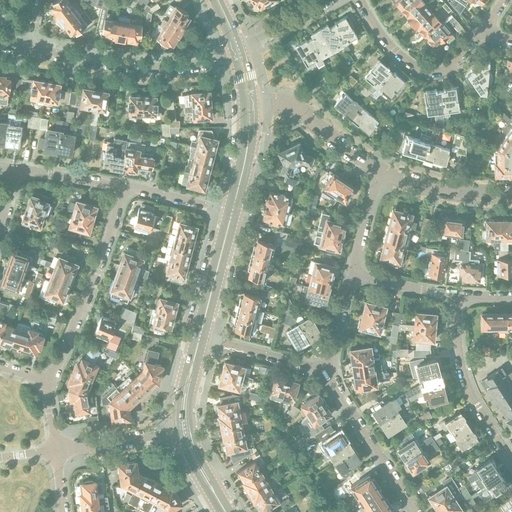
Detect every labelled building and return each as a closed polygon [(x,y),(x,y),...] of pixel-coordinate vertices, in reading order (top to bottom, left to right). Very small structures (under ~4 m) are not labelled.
[(56,17),(71,5),(66,0),(56,0),(52,3),(54,6),(50,8),(50,9),(55,15),(56,17)] [(107,10),(110,0),(103,0),(102,8),(107,10)] [(133,8),(134,6),(136,3),(130,0),(129,0),(127,5),(133,8)] [(147,5),(138,0),(137,0),(136,3),(145,8),(147,5)] [(422,6),(424,4),(420,0),(407,0),(399,8),(408,18),(422,6)] [(64,27),(85,12),(84,11),(82,12),(75,2),(71,5),(56,17),(56,19),(62,27),(64,27)] [(145,8),(136,3),(134,6),(143,11),(145,8)] [(153,12),(155,10),(151,8),(147,5),(145,8),(143,11),(147,14),(151,16),(151,14),(153,12)] [(190,18),(186,15),(187,12),(176,6),(169,17),(171,18),(185,26),(190,18)] [(415,30),(417,28),(431,16),(422,6),(408,18),(406,20),(415,30)] [(16,21),(16,20),(14,20),(12,19),(11,18),(10,17),(12,15),(8,10),(0,16),(0,24),(1,24),(2,25),(3,27),(3,29),(3,31),(6,31),(9,30),(10,30),(10,29),(10,28),(12,27),(13,27),(14,26),(15,26),(15,24),(16,23),(16,21)] [(76,34),(87,25),(88,26),(93,22),(85,12),(64,27),(69,35),(70,35),(73,32),(76,34)] [(426,38),(442,24),(433,14),(431,16),(417,28),(426,38)] [(454,37),(446,28),(451,23),(455,20),(451,15),(442,24),(426,38),(433,47),(439,41),(441,43),(445,40),(447,43),(454,37)] [(127,41),(129,25),(128,25),(130,19),(118,17),(117,21),(117,23),(116,23),(113,39),(116,40),(117,42),(122,43),(124,42),(124,41),(127,42),(127,41)] [(352,29),(354,28),(348,17),(343,20),(343,19),(336,23),(335,23),(334,23),(335,25),(332,27),(343,45),(357,37),(352,29)] [(186,28),(185,26),(171,18),(168,22),(163,20),(160,25),(159,26),(162,28),(163,28),(178,37),(180,37),(186,28)] [(113,39),(116,23),(117,23),(117,21),(105,19),(102,32),(105,33),(104,37),(113,39)] [(140,38),(142,21),(137,20),(136,24),(130,23),(129,25),(127,41),(136,43),(137,38),(140,38)] [(462,28),(455,20),(451,23),(458,32),(462,28)] [(178,37),(163,28),(162,28),(159,26),(160,25),(158,25),(152,35),(156,38),(167,46),(169,43),(173,46),(173,45),(177,39),(178,37)] [(343,45),(332,27),(329,29),(327,25),(319,30),(331,52),(343,45)] [(331,52),(319,30),(311,35),(313,38),(310,40),(320,58),(331,52)] [(320,58),(310,40),(306,42),(305,40),(305,41),(305,42),(298,46),(304,57),(302,58),(306,66),(315,61),(318,68),(324,65),(320,58)] [(371,95),(375,91),(391,72),(388,69),(389,68),(388,67),(387,68),(379,61),(377,60),(371,67),(373,68),(365,78),(373,85),(368,91),(361,85),(357,90),(368,99),(368,98),(371,95)] [(344,61),(339,64),(343,71),(348,68),(344,61)] [(492,79),(492,77),(491,74),(491,73),(490,72),(488,72),(487,71),(488,70),(487,70),(489,69),(489,62),(483,62),(474,68),(475,70),(472,72),(472,73),(467,76),(479,94),(485,95),(486,89),(485,87),(485,86),(486,85),(487,87),(489,86),(490,84),(491,82),(492,79)] [(397,94),(405,83),(395,74),(395,73),(394,74),(391,72),(375,91),(379,95),(381,92),(390,99),(395,93),(397,94)] [(10,90),(11,83),(9,82),(10,77),(4,76),(4,75),(0,74),(0,96),(4,97),(7,97),(8,90),(10,90)] [(324,87),(333,80),(328,74),(320,81),(324,87)] [(44,102),(47,82),(46,82),(44,81),(42,80),(40,81),(34,80),(34,81),(32,93),(30,101),(36,102),(36,100),(44,102)] [(59,97),(60,90),(59,90),(60,85),(53,84),(52,82),(49,82),(48,83),(47,82),(44,102),(56,104),(58,97),(59,97)] [(93,109),(96,91),(90,90),(89,88),(86,88),(84,89),(83,89),(82,94),(77,93),(77,95),(75,106),(88,108),(87,110),(92,111),(93,108),(93,109)] [(457,111),(456,101),(460,101),(458,88),(444,90),(444,89),(443,89),(444,91),(440,91),(443,113),(444,118),(444,122),(448,121),(448,117),(450,117),(450,112),(457,111)] [(105,111),(108,93),(106,92),(105,91),(102,90),(101,91),(96,91),(93,109),(93,108),(92,111),(90,125),(96,126),(97,117),(99,116),(99,113),(98,112),(99,109),(105,111)] [(443,113),(440,91),(436,92),(436,90),(435,90),(435,91),(427,92),(429,106),(426,106),(427,115),(443,113)] [(210,99),(211,98),(211,95),(209,94),(209,92),(187,94),(187,95),(183,96),(184,104),(180,104),(180,108),(183,108),(183,109),(187,109),(187,107),(191,107),(210,105),(210,99)] [(75,106),(77,95),(70,94),(68,104),(75,105),(75,106)] [(142,116),(143,97),(142,97),(140,95),(137,95),(136,96),(130,96),(129,102),(128,102),(128,109),(129,109),(129,119),(136,120),(136,116),(142,116)] [(360,108),(344,95),(342,98),(341,97),(339,98),(340,99),(336,104),(338,106),(338,108),(338,109),(339,110),(341,111),(342,111),(344,111),(346,112),(344,114),(351,120),(360,108)] [(377,101),(371,95),(368,98),(375,104),(377,101)] [(160,116),(161,103),(156,103),(156,97),(149,97),(148,96),(145,96),(144,97),(143,97),(142,116),(142,118),(155,119),(155,116),(160,116)] [(212,115),(212,112),(211,111),(210,105),(191,107),(192,113),(194,112),(194,120),(212,118),(211,116),(212,115)] [(376,121),(360,108),(351,120),(358,126),(360,123),(370,132),(375,126),(376,125),(374,124),(376,121)] [(67,112),(66,122),(68,122),(72,123),(74,112),(67,112)] [(0,144),(5,145),(8,114),(0,113),(0,118),(2,119),(2,121),(0,121),(0,144)] [(511,116),(511,117),(509,119),(503,113),(500,116),(506,122),(505,123),(507,124),(511,129),(511,116)] [(15,118),(16,115),(8,114),(5,145),(18,146),(21,119),(15,118)] [(57,153),(63,121),(57,120),(55,131),(48,130),(46,139),(39,137),(37,148),(45,149),(44,151),(57,153)] [(66,135),(68,122),(66,122),(63,121),(57,153),(70,155),(73,136),(66,135)] [(86,136),(88,125),(80,123),(78,134),(86,136)] [(170,134),(169,128),(168,123),(161,124),(162,136),(170,137),(170,134)] [(391,131),(394,126),(391,124),(384,131),(387,133),(389,130),(391,131)] [(466,137),(468,125),(460,124),(458,135),(466,137)] [(511,129),(507,124),(501,132),(506,136),(497,149),(511,152),(511,129)] [(94,141),(97,127),(91,126),(88,140),(94,141)] [(449,155),(449,154),(448,154),(449,150),(435,145),(440,129),(433,128),(430,136),(428,143),(428,144),(424,159),(432,162),(433,159),(446,163),(448,155),(449,155)] [(457,146),(460,136),(455,134),(452,145),(457,146)] [(217,146),(217,143),(217,142),(217,140),(200,136),(198,143),(196,142),(194,147),(194,148),(214,153),(215,147),(217,146)] [(424,159),(428,144),(428,143),(407,137),(403,150),(416,154),(415,157),(424,159)] [(122,169),(127,142),(127,141),(114,139),(113,143),(107,142),(105,151),(103,151),(102,157),(104,158),(103,165),(108,166),(108,167),(113,167),(112,169),(119,170),(119,168),(122,169)] [(153,160),(153,155),(143,154),(144,145),(127,142),(122,169),(128,170),(127,172),(135,173),(135,171),(137,171),(137,170),(148,172),(149,169),(151,169),(151,167),(152,167),(154,165),(154,162),(153,160)] [(304,155),(300,147),(299,143),(295,145),(293,144),(291,145),(290,147),(288,148),(296,165),(302,162),(311,165),(313,158),(304,155)] [(212,158),(214,153),(194,148),(194,147),(191,146),(189,152),(190,153),(189,159),(210,165),(211,164),(212,163),(213,160),(212,158)] [(296,165),(288,148),(287,149),(284,148),(282,149),(282,151),(278,153),(283,164),(280,173),(293,177),(294,173),(299,171),(296,165)] [(511,152),(497,149),(496,150),(496,164),(494,164),(495,177),(509,176),(509,177),(511,176),(511,152)] [(211,168),(210,167),(210,165),(189,159),(187,166),(186,165),(184,171),(207,177),(209,172),(210,171),(211,168)] [(206,183),(207,177),(184,171),(180,170),(180,172),(183,173),(181,184),(204,190),(204,188),(206,187),(207,184),(206,183)] [(332,198),(344,181),(333,174),(332,175),(330,175),(328,178),(329,180),(321,191),(332,198)] [(297,187),(299,180),(285,176),(283,183),(297,187)] [(345,202),(351,194),(352,194),(354,191),(353,190),(355,188),(344,181),(332,198),(336,201),(338,201),(344,204),(346,202),(345,202)] [(288,212),(291,198),(285,197),(286,195),(276,193),(276,194),(270,193),(269,198),(268,198),(266,200),(265,202),(267,204),(267,205),(267,207),(288,212)] [(315,208),(318,196),(312,194),(309,207),(315,208)] [(50,214),(53,205),(47,203),(49,198),(40,195),(39,198),(31,196),(30,198),(29,199),(28,202),(29,204),(27,209),(43,215),(48,216),(55,218),(56,219),(57,214),(58,212),(55,211),(54,216),(50,214)] [(61,205),(60,206),(65,208),(64,212),(69,213),(73,214),(92,220),(94,214),(96,214),(98,207),(95,206),(95,207),(77,202),(76,204),(69,202),(68,207),(61,205)] [(150,227),(154,213),(153,213),(154,209),(140,205),(139,209),(136,218),(135,218),(134,224),(134,225),(134,228),(149,232),(150,227)] [(284,226),(288,212),(267,207),(266,209),(265,209),(263,210),(263,212),(264,215),(265,215),(263,220),(269,222),(268,223),(278,226),(278,224),(284,226)] [(39,226),(43,215),(27,209),(25,214),(23,215),(22,218),(23,220),(22,222),(30,225),(31,223),(39,226)] [(411,230),(414,215),(393,209),(389,225),(411,230)] [(90,234),(92,226),(91,226),(92,220),(73,214),(69,213),(67,215),(66,216),(66,218),(66,220),(66,223),(70,224),(69,227),(71,228),(69,234),(81,237),(82,231),(90,234)] [(342,237),(345,225),(343,224),(344,219),(331,216),(321,213),(317,231),(319,231),(322,232),(342,237)] [(168,233),(172,217),(166,215),(162,231),(168,233)] [(196,234),(197,230),(196,229),(197,227),(190,226),(191,221),(181,218),(178,230),(177,230),(175,235),(193,240),(195,234),(196,234)] [(426,234),(430,220),(424,218),(420,233),(426,234)] [(461,236),(463,221),(443,218),(442,226),(440,225),(440,226),(439,233),(461,236)] [(500,251),(499,222),(494,222),(493,220),(489,220),(488,222),(486,222),(485,222),(484,224),(484,227),(485,228),(486,228),(486,230),(482,230),(482,241),(494,240),(494,251),(497,251),(500,251)] [(511,240),(511,232),(509,233),(509,222),(507,222),(507,220),(502,220),(502,222),(499,222),(500,251),(507,250),(508,250),(508,240),(511,240)] [(408,238),(411,230),(389,225),(384,242),(403,248),(408,249),(410,239),(408,238)] [(158,242),(159,237),(161,231),(161,230),(150,227),(149,232),(146,239),(158,242)] [(286,240),(287,234),(275,231),(274,237),(286,240)] [(341,241),(342,237),(322,232),(319,231),(317,236),(315,235),(313,243),(319,245),(326,247),(325,255),(335,257),(337,250),(338,250),(341,241)] [(192,245),(193,240),(175,235),(174,241),(175,242),(174,248),(190,252),(190,251),(192,250),(193,247),(192,245)] [(59,249),(61,241),(50,237),(48,246),(59,249)] [(286,246),(287,241),(275,237),(273,243),(286,246)] [(146,239),(145,245),(156,249),(157,244),(158,242),(146,239)] [(468,250),(469,241),(462,240),(461,249),(468,250)] [(271,257),(274,245),(257,241),(256,246),(254,247),(252,253),(271,257)] [(403,269),(408,249),(403,248),(384,242),(380,258),(388,260),(387,265),(403,269)] [(190,258),(190,255),(190,254),(190,252),(174,248),(173,248),(168,247),(166,254),(170,255),(169,260),(187,265),(188,259),(190,258)] [(144,270),(147,262),(143,260),(135,257),(137,251),(127,248),(126,254),(124,253),(119,266),(138,273),(142,274),(148,276),(149,272),(144,270)] [(439,250),(426,248),(425,253),(424,256),(431,257),(429,275),(443,277),(444,269),(446,269),(447,264),(444,264),(445,254),(438,253),(439,250)] [(31,267),(34,258),(29,256),(20,253),(21,252),(13,249),(12,251),(10,252),(9,255),(10,257),(8,262),(25,267),(35,271),(36,269),(31,267)] [(454,257),(453,260),(454,260),(461,261),(461,263),(460,263),(459,277),(462,278),(462,281),(479,282),(481,264),(478,264),(478,261),(469,260),(469,251),(468,251),(461,250),(455,250),(454,257)] [(511,259),(507,260),(507,250),(500,251),(497,251),(497,260),(496,260),(497,275),(506,275),(507,276),(511,276),(511,275),(511,259)] [(272,270),(275,259),(275,258),(271,257),(252,253),(249,264),(268,269),(272,270)] [(72,277),(77,265),(74,264),(76,258),(65,254),(63,260),(58,257),(53,270),(72,277)] [(185,275),(186,272),(185,270),(187,265),(169,260),(167,266),(169,267),(167,273),(171,274),(169,280),(182,284),(184,276),(185,275)] [(21,279),(25,267),(8,262),(7,267),(5,267),(4,270),(5,272),(5,273),(21,279)] [(331,280),(334,267),(315,262),(312,275),(331,280)] [(265,282),(268,270),(268,269),(249,264),(247,271),(249,272),(248,278),(265,282)] [(134,285),(138,273),(119,266),(115,278),(134,285)] [(67,289),(72,277),(53,270),(48,281),(67,289)] [(17,290),(21,279),(5,273),(3,278),(1,279),(0,281),(0,282),(1,284),(0,286),(8,289),(9,287),(17,290)] [(328,292),(331,280),(312,275),(309,287),(328,292)] [(135,292),(136,290),(137,290),(143,292),(144,288),(134,285),(115,278),(111,290),(113,291),(111,297),(127,303),(129,297),(130,297),(132,291),(135,292)] [(62,301),(67,289),(48,281),(45,280),(39,297),(54,303),(56,299),(62,301)] [(37,290),(40,283),(35,281),(32,288),(37,290)] [(327,296),(328,292),(309,287),(304,286),(302,291),(307,293),(305,300),(307,300),(306,306),(321,310),(323,305),(324,305),(327,296)] [(269,298),(271,292),(263,290),(259,289),(258,295),(269,298)] [(177,309),(177,306),(176,304),(177,303),(174,302),(176,295),(164,292),(163,298),(161,298),(160,305),(158,304),(157,310),(174,315),(175,310),(177,309)] [(257,310),(260,298),(244,294),(242,299),(240,299),(238,306),(257,310)] [(149,308),(151,301),(142,299),(140,305),(149,308)] [(0,333),(3,325),(4,322),(0,321),(0,309),(7,312),(10,304),(0,301),(0,333)] [(382,320),(385,308),(367,303),(367,302),(364,302),(363,309),(364,309),(363,315),(382,320)] [(291,316),(296,321),(299,308),(294,307),(288,305),(283,304),(281,311),(285,312),(284,314),(291,316)] [(259,324),(262,312),(257,310),(238,306),(235,317),(254,322),(259,324)] [(134,320),(136,313),(122,308),(120,314),(134,320)] [(172,321),(174,315),(157,310),(156,311),(146,308),(145,313),(155,316),(156,317),(153,328),(163,331),(164,326),(170,328),(171,326),(172,325),(173,322),(172,321)] [(49,311),(47,316),(55,319),(56,319),(57,313),(49,311)] [(309,341),(299,324),(298,324),(296,321),(291,316),(284,314),(285,312),(281,311),(276,330),(280,331),(283,321),(290,323),(289,325),(291,328),(287,331),(283,333),(289,344),(293,342),(297,348),(303,345),(309,341)] [(434,328),(435,315),(416,313),(415,326),(434,328)] [(133,325),(134,320),(120,314),(117,321),(132,327),(133,325)] [(507,327),(507,314),(482,314),(482,321),(481,322),(481,325),(482,327),(482,328),(498,328),(498,332),(507,332),(507,327)] [(379,333),(382,320),(363,315),(361,322),(359,321),(358,328),(360,329),(361,328),(379,333)] [(54,325),(56,319),(55,319),(47,316),(45,322),(54,325)] [(111,333),(116,322),(102,316),(100,319),(99,319),(97,324),(98,325),(94,334),(109,340),(111,333)] [(251,335),(254,322),(235,317),(234,324),(236,325),(234,330),(251,335)] [(321,331),(316,322),(313,324),(310,318),(299,324),(309,341),(320,335),(319,333),(321,331)] [(39,349),(43,334),(36,332),(39,323),(32,321),(30,327),(28,333),(29,333),(24,350),(26,351),(25,351),(33,353),(35,354),(37,348),(39,349)] [(24,350),(29,333),(28,333),(30,327),(17,323),(16,329),(10,348),(18,351),(18,348),(24,350)] [(415,326),(405,325),(399,324),(399,329),(398,332),(404,332),(404,330),(414,331),(413,339),(433,341),(434,328),(415,326)] [(10,348),(16,329),(3,325),(0,333),(0,342),(2,343),(2,346),(10,348)] [(143,333),(145,328),(133,325),(132,327),(132,330),(143,333)] [(140,341),(142,334),(143,334),(143,333),(132,330),(129,338),(140,341)] [(109,340),(106,347),(115,351),(121,337),(111,333),(109,340)] [(396,345),(397,338),(386,335),(385,342),(396,345)] [(91,380),(97,366),(95,365),(100,352),(89,347),(84,360),(82,359),(80,364),(77,363),(76,364),(73,371),(73,372),(73,373),(91,380)] [(372,361),(370,347),(350,351),(352,364),(372,361)] [(489,353),(488,347),(478,349),(479,355),(489,353)] [(110,357),(113,351),(106,348),(104,354),(105,354),(105,355),(110,357)] [(157,383),(162,367),(155,365),(159,352),(148,350),(147,353),(145,352),(143,360),(146,361),(144,368),(136,375),(141,380),(144,378),(151,386),(153,384),(154,382),(157,383)] [(438,372),(435,360),(416,365),(420,377),(438,372)] [(374,373),(372,361),(352,364),(354,377),(374,373)] [(241,379),(244,367),(225,362),(224,363),(223,364),(222,367),(223,369),(222,374),(241,379)] [(511,371),(505,376),(501,369),(482,381),(486,389),(488,388),(508,419),(506,420),(511,428),(511,371)] [(408,398),(423,390),(442,385),(438,372),(420,377),(421,384),(416,386),(417,389),(413,390),(404,395),(406,398),(407,399),(408,398)] [(87,391),(91,380),(73,373),(72,374),(69,381),(69,383),(72,384),(69,390),(70,392),(87,391)] [(376,386),(375,380),(379,379),(379,382),(389,381),(388,373),(377,373),(374,373),(354,377),(356,390),(358,389),(360,392),(362,393),(365,393),(367,391),(367,388),(376,386)] [(245,384),(241,383),(241,379),(222,374),(220,379),(219,380),(218,383),(219,384),(219,385),(243,392),(245,384)] [(151,386),(144,378),(141,380),(136,375),(131,379),(125,385),(125,386),(121,389),(133,403),(151,386)] [(282,397),(287,378),(282,377),(280,379),(275,377),(274,383),(271,382),(267,396),(275,398),(276,396),(282,397)] [(296,393),(298,383),(294,382),(292,380),(287,378),(282,397),(288,399),(288,402),(293,403),(295,396),(296,397),(296,393)] [(389,395),(400,388),(397,383),(386,390),(389,395)] [(445,398),(443,389),(442,385),(423,390),(408,398),(411,402),(416,399),(424,396),(426,403),(445,398)] [(133,403),(121,389),(120,389),(118,390),(114,386),(101,398),(102,405),(110,404),(113,421),(129,419),(127,407),(129,407),(133,403)] [(95,391),(87,391),(70,392),(71,400),(74,400),(76,412),(78,412),(79,414),(86,413),(86,411),(88,410),(88,407),(96,405),(95,391)] [(260,402),(261,396),(261,395),(250,392),(248,399),(260,402)] [(239,413),(237,402),(241,401),(240,397),(232,395),(219,398),(221,405),(217,405),(218,406),(217,408),(217,411),(219,412),(220,417),(239,413)] [(326,404),(323,399),(321,399),(318,395),(310,400),(310,399),(306,401),(307,402),(301,406),(307,416),(310,415),(326,404)] [(410,404),(407,399),(406,398),(402,401),(405,407),(404,408),(404,409),(408,406),(408,405),(410,404)] [(397,413),(395,409),(399,407),(395,400),(391,402),(390,401),(384,404),(382,401),(372,407),(375,411),(373,412),(381,423),(397,413)] [(320,425),(319,423),(320,422),(320,423),(323,421),(323,420),(331,415),(329,411),(329,408),(326,404),(310,415),(307,416),(315,428),(315,429),(320,425)] [(289,415),(296,407),(292,405),(287,413),(289,415)] [(413,412),(408,406),(404,409),(408,415),(413,412)] [(292,422),(300,410),(296,407),(289,415),(287,418),(292,422)] [(422,424),(432,417),(428,411),(422,415),(421,414),(418,416),(419,417),(418,418),(422,424)] [(241,425),(239,413),(220,417),(219,417),(220,422),(219,424),(220,427),(221,428),(221,429),(241,425)] [(404,423),(397,413),(381,423),(388,434),(404,423)] [(450,431),(465,421),(464,420),(464,418),(463,416),(461,415),(460,413),(445,422),(443,421),(439,423),(444,430),(448,428),(450,431)] [(87,418),(88,425),(98,423),(97,416),(87,418)] [(458,439),(471,431),(465,421),(450,431),(456,440),(458,439)] [(244,436),(241,425),(221,429),(221,431),(221,434),(222,435),(223,440),(224,440),(244,436)] [(314,437),(319,434),(319,433),(315,429),(315,428),(305,435),(308,441),(314,437)] [(325,455),(347,441),(339,430),(333,433),(335,435),(318,446),(325,455)] [(472,442),(477,439),(475,437),(475,435),(474,433),(472,432),(471,431),(458,439),(456,440),(461,449),(465,447),(467,450),(474,445),(472,442)] [(324,438),(320,433),(319,434),(314,437),(318,442),(324,438)] [(246,448),(244,440),(249,440),(249,435),(244,436),(224,440),(225,445),(225,446),(225,449),(227,451),(227,454),(230,454),(235,453),(234,450),(242,448),(246,448)] [(417,449),(413,442),(415,441),(411,435),(400,442),(403,447),(398,450),(405,461),(422,451),(425,449),(422,444),(419,446),(419,447),(417,449)] [(443,443),(439,438),(436,440),(434,441),(435,442),(438,446),(443,443)] [(335,464),(355,451),(351,445),(350,446),(347,441),(325,455),(322,457),(325,461),(331,457),(335,464)] [(350,467),(360,461),(357,457),(359,456),(355,451),(335,464),(344,478),(353,472),(350,467)] [(429,462),(422,451),(405,461),(412,472),(429,462)] [(457,466),(463,462),(459,456),(449,463),(452,469),(457,466)] [(481,477),(495,468),(494,466),(494,464),(492,462),(491,461),(490,459),(474,469),(476,473),(468,478),(471,483),(481,477)] [(135,492),(143,477),(138,474),(137,474),(135,462),(119,465),(122,485),(134,492),(135,492)] [(260,472),(254,462),(237,472),(238,473),(238,474),(239,477),(241,478),(243,482),(260,472)] [(452,470),(448,464),(444,468),(447,473),(452,470)] [(266,482),(261,474),(272,468),(271,466),(260,472),(243,482),(242,482),(245,487),(245,489),(246,491),(248,492),(248,493),(266,482)] [(312,472),(309,467),(303,471),(305,475),(312,472)] [(487,486),(501,477),(495,468),(481,477),(487,486)] [(357,497),(377,484),(373,478),(372,479),(369,475),(356,484),(351,477),(346,480),(346,479),(337,485),(339,488),(347,482),(357,497)] [(160,497),(165,488),(143,477),(135,492),(134,492),(131,496),(128,502),(128,503),(136,507),(138,503),(142,505),(140,508),(147,511),(150,511),(159,496),(160,497)] [(496,492),(506,485),(505,483),(505,481),(503,479),(502,478),(501,477),(487,486),(477,492),(470,497),(471,499),(473,501),(478,498),(477,496),(480,494),(484,501),(497,493),(496,492)] [(102,483),(95,484),(95,483),(92,483),(92,481),(85,482),(85,484),(82,484),(83,485),(79,485),(81,495),(81,496),(80,496),(81,504),(82,504),(82,505),(99,502),(108,501),(107,497),(98,498),(97,495),(104,494),(102,483)] [(255,502),(272,492),(266,482),(248,493),(249,493),(249,495),(250,497),(252,498),(254,503),(255,502)] [(326,491),(320,482),(315,486),(320,495),(326,491)] [(453,497),(450,494),(455,491),(450,483),(430,496),(429,496),(427,498),(431,504),(432,503),(436,508),(453,497)] [(357,511),(382,495),(379,490),(380,489),(377,484),(357,497),(363,506),(361,508),(359,506),(355,509),(357,511)] [(173,508),(181,504),(172,490),(169,491),(168,489),(165,488),(160,497),(159,496),(150,511),(173,511),(175,511),(173,508)] [(454,511),(460,509),(456,502),(463,498),(469,507),(474,504),(473,501),(471,499),(470,497),(468,495),(465,489),(459,493),(453,497),(436,508),(438,511),(454,511)] [(316,496),(316,495),(313,491),(304,496),(308,501),(316,496)] [(278,502),(272,492),(255,502),(258,506),(258,508),(259,511),(261,511),(266,509),(278,502)] [(128,502),(131,496),(126,494),(123,500),(128,502)] [(366,511),(377,511),(390,504),(386,498),(384,499),(382,495),(357,511),(360,511),(362,511),(363,511),(364,511),(366,511)] [(282,509),(291,503),(289,498),(279,504),(282,509)] [(105,511),(106,511),(109,511),(108,501),(99,502),(82,505),(82,506),(82,511),(105,511)]
